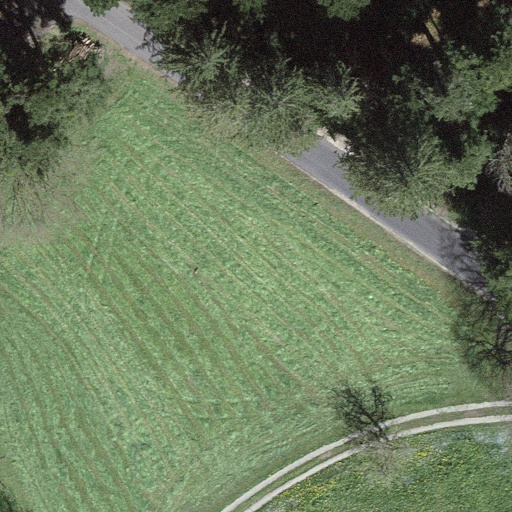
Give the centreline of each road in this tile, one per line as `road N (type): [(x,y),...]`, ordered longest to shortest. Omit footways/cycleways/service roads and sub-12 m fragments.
road 1 (unclassified): [(87,0),(511,291)]
road 2 (track): [(511,407),(402,425),(342,446),(236,511)]
